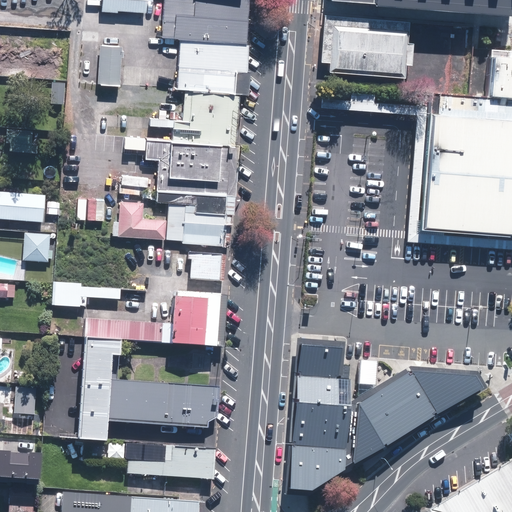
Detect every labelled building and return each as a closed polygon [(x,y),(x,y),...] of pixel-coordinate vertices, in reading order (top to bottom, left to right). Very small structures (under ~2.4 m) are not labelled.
[(146,0),(102,0),(102,9),(116,10),(116,8),(146,10),(146,0)] [(238,42),(240,0),(163,0),(161,36),(180,37),(238,42)] [(328,0),(328,5),(487,18),(493,13),(494,0),(328,0)] [(59,54),(59,28),(39,28),(39,54),(59,54)] [(323,85),(432,93),(437,35),(377,31),(376,40),(327,36),(323,85)] [(234,91),(238,42),(180,37),(177,88),(192,89),(234,91)] [(467,46),(448,45),(447,78),(466,79),(467,46)] [(120,48),(102,46),(99,82),(117,83),(120,48)] [(511,51),(488,50),(485,100),(511,102),(511,51)] [(63,104),(64,84),(48,83),(46,103),(63,104)] [(230,143),(234,91),(192,89),(189,119),(173,118),(172,139),(230,143)] [(393,94),(393,104),(374,103),(375,93),(320,89),(318,111),(415,117),(406,241),(511,248),(511,102),(485,100),(393,94)] [(36,118),(35,130),(58,131),(59,119),(36,118)] [(32,132),(7,130),(6,143),(11,143),(10,151),(36,153),(37,147),(31,146),(32,132)] [(226,193),(230,143),(172,139),(147,137),(145,157),(158,158),(156,189),(226,193)] [(119,192),(140,192),(140,185),(148,185),(148,176),(120,173),(119,192)] [(185,201),(195,201),(194,210),(225,212),(226,193),(156,189),(155,199),(185,201)] [(43,196),(0,192),(0,217),(42,221),(43,196)] [(96,199),(78,198),(76,218),(95,219),(96,199)] [(143,201),(120,199),(117,234),(164,237),(165,218),(142,216),(143,201)] [(222,244),(225,212),(194,210),(195,201),(185,201),(182,241),(222,244)] [(26,234),(24,260),(47,262),(49,236),(26,234)] [(219,281),(221,254),(188,251),(187,259),(191,259),(189,279),(219,281)] [(54,282),(53,303),(85,305),(86,297),(119,299),(120,289),(81,287),(81,284),(54,282)] [(213,351),(217,301),(171,298),(168,348),(213,351)] [(86,318),(85,337),(121,339),(161,342),(162,323),(86,318)] [(79,439),(106,441),(107,428),(207,434),(210,390),(119,384),(121,339),(85,337),(79,439)] [(297,338),(287,493),(313,495),(489,388),(478,371),(411,365),(351,401),(353,377),(351,377),(352,364),(345,363),(346,356),(347,341),(297,338)] [(17,387),(15,413),(32,414),(34,388),(17,387)] [(15,437),(14,452),(37,454),(38,439),(15,437)] [(163,458),(122,455),(121,471),(205,476),(207,446),(164,443),(163,458)] [(511,511),(511,457),(427,509),(429,511),(511,511)] [(33,511),(34,489),(11,488),(9,511),(33,511)] [(196,511),(197,500),(62,492),(60,511),(196,511)]
